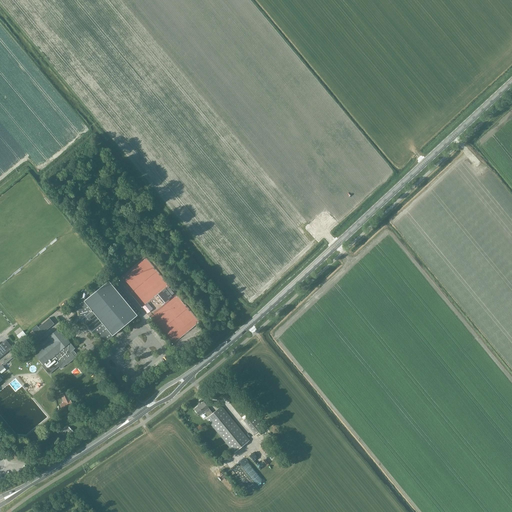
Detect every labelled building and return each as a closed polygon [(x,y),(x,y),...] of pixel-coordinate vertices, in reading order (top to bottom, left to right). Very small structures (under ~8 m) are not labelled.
[(136,314),(140,311),(116,283),(113,285),(109,280),(84,300),(82,298),(73,306),(76,310),(77,309),(84,318),(81,319),(92,332),(94,330),(101,339),(100,340),(104,344),(114,335),(113,335),(137,315),(136,314)] [(166,288),(159,294),(162,298),(165,301),(172,296),(171,295),(174,293),(169,287),(166,289),(166,288)] [(142,308),(144,310),(147,314),(153,309),(147,303),(144,306),(142,308)] [(40,339),(45,335),(43,333),(54,324),(49,318),(38,327),(37,325),(32,329),(34,332),(30,336),(36,344),(41,340),(40,339)] [(75,348),(70,342),(59,329),(32,351),(35,354),(43,364),(42,365),(49,374),(59,366),(61,369),(67,364),(75,357),(71,352),(75,348)] [(0,357),(12,347),(6,340),(0,344),(0,357)] [(14,354),(3,363),(5,365),(7,364),(6,363),(14,357),(16,356),(14,354)] [(60,404),(62,409),(72,404),(70,399),(69,399),(66,391),(60,394),(64,402),(60,404)] [(212,413),(210,410),(208,408),(203,402),(194,409),(199,415),(204,411),(208,416),(206,419),(235,453),(250,441),(221,406),(212,413)] [(252,412),(243,419),(256,435),(265,428),(252,412)] [(69,426),(63,432),(68,438),(74,432),(69,426)]
